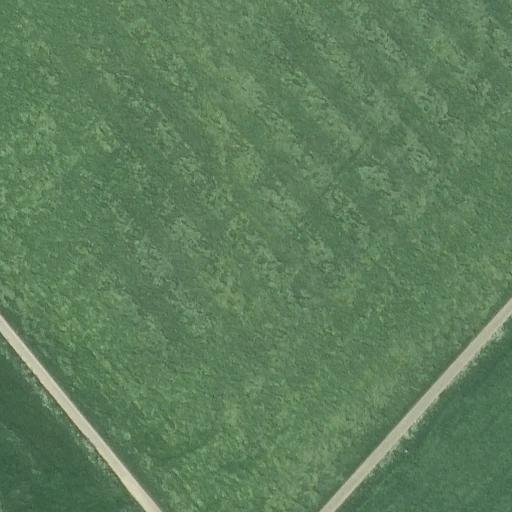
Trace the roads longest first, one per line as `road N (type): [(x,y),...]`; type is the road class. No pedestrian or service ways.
road 1 (track): [(157,511),(0,323)]
road 2 (track): [(511,334),(353,511)]
